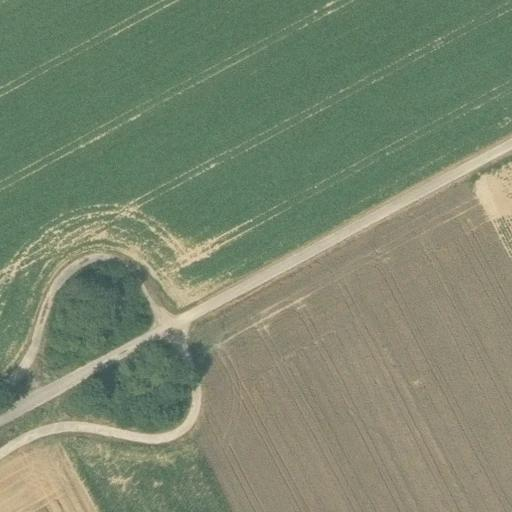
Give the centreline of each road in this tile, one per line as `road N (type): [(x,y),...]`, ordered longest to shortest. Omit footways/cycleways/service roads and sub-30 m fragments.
road 1 (track): [(511,144),(0,419)]
road 2 (track): [(0,457),(45,432),(75,428),(148,441),(188,426),(197,389),(169,328)]
road 3 (track): [(0,389),(21,374),(50,293),(91,260),(128,268),(169,328)]
